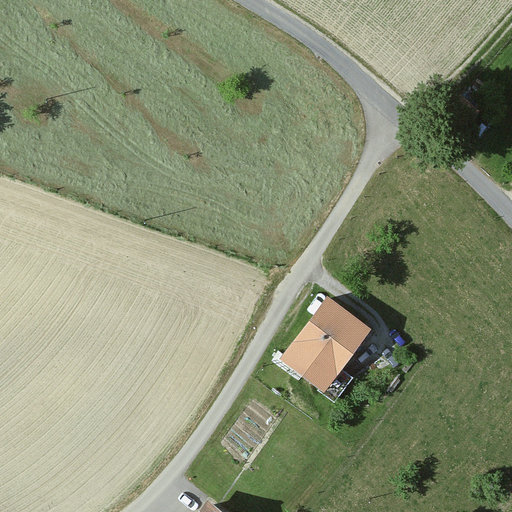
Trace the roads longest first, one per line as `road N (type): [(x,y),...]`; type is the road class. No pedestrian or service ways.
road 1 (tertiary): [(511,214),(320,45),(250,0)]
road 2 (track): [(401,114),(470,63),(511,16)]
